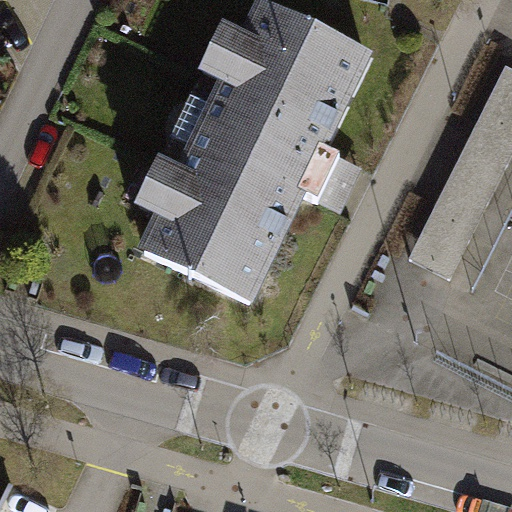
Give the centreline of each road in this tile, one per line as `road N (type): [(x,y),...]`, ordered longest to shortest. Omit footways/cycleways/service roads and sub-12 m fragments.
road 1 (residential): [(0,351),(511,497)]
road 2 (residential): [(0,196),(84,0)]
